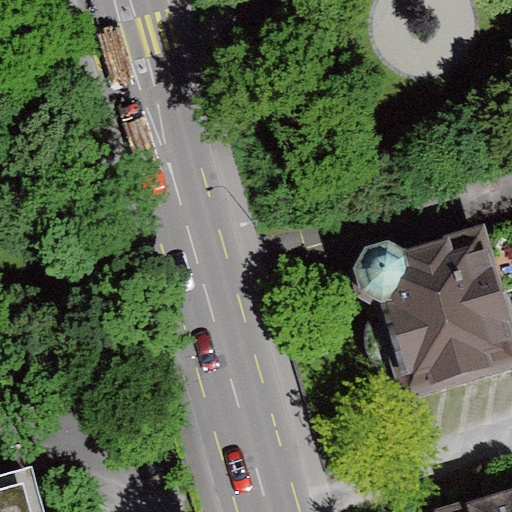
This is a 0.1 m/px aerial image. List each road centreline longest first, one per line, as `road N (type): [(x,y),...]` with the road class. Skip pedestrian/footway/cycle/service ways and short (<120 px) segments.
road 1 (primary): [(268,511),(122,0)]
road 2 (unknown): [(239,407),(0,444)]
